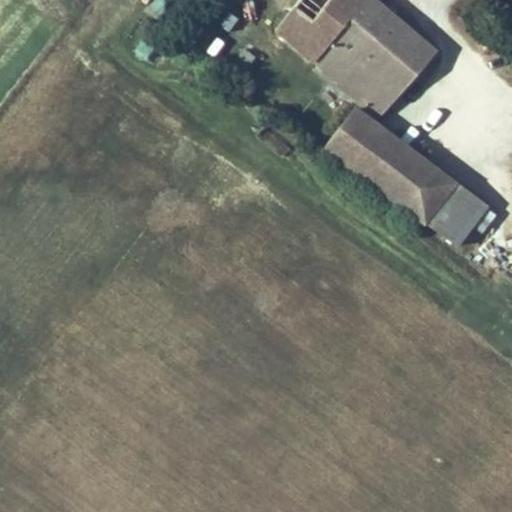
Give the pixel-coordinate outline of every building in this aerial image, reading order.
[(154,0),(145,8),(158,24),(186,0),(154,0)] [(311,0),(334,18),(348,0),(311,0)] [(439,0),(348,0),(334,18),(356,36),(350,44),(376,64),(398,82),(410,67),(367,33),(377,21),(419,55),(453,11),(439,0)] [(367,33),(410,67),(419,55),(377,21),(367,33)] [(376,64),(345,103),(440,180),(472,140),(398,82),(376,64)] [(252,173),(262,158),(229,139),(220,154),(252,173)] [(472,140),(440,180),(474,206),(506,166),(472,140)]
